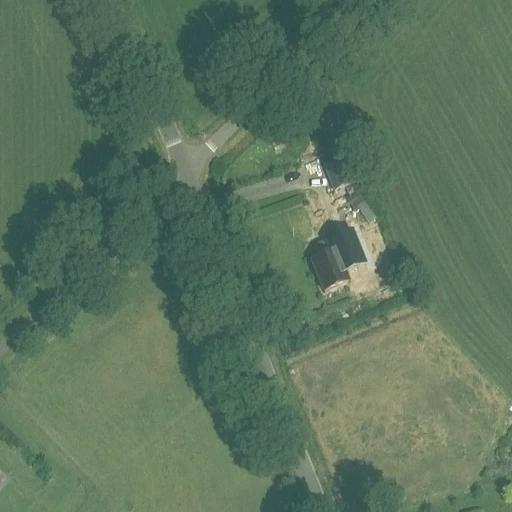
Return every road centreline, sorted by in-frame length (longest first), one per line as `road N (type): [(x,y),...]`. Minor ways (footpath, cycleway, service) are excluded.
road 1 (unclassified): [(316,511),(184,170)]
road 2 (unclassified): [(0,350),(184,170)]
road 3 (unclassified): [(184,170),(358,0)]
road 4 (unclassified): [(184,170),(115,0)]
